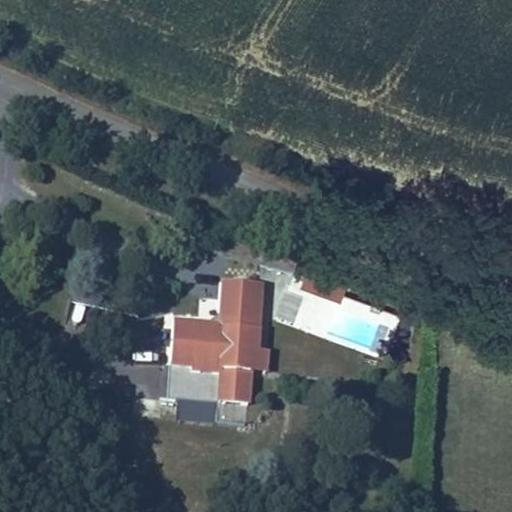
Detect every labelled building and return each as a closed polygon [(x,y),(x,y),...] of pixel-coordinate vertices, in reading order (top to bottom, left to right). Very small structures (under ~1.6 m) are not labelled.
[(306,266),(299,287),(340,301),(347,280),(306,266)] [(227,315),(257,318),(259,288),(230,286),(227,315)] [(225,330),(255,333),(257,318),(227,315),(225,330)] [(217,408),(249,410),(252,383),(264,384),(266,364),(253,363),(255,333),(225,330),(224,339),(172,334),(168,378),(192,380),(193,374),(220,376),(219,388),(217,408)] [(193,374),(192,380),(191,385),(219,388),(220,376),(193,374)] [(216,420),(247,423),(249,410),(217,408),(216,420)]
